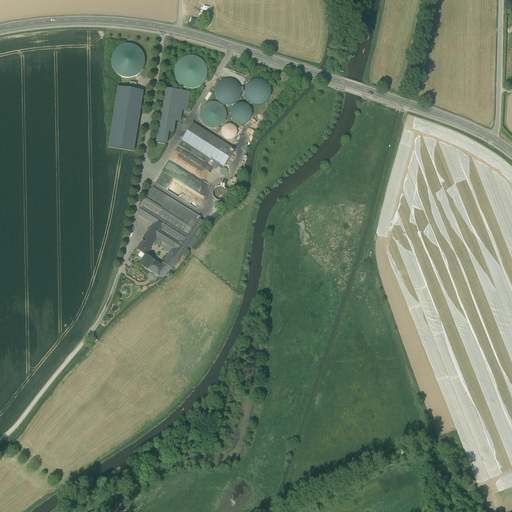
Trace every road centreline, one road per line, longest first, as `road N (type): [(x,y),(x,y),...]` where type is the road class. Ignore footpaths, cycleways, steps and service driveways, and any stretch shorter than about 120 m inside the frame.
road 1 (tertiary): [(179,31),(493,138)]
road 2 (tertiary): [(0,29),(87,19),(179,31)]
road 3 (track): [(232,46),(157,173),(141,171)]
road 4 (residential): [(501,0),(493,138)]
